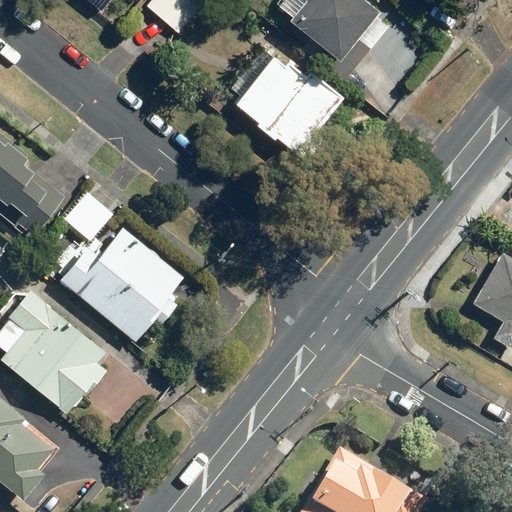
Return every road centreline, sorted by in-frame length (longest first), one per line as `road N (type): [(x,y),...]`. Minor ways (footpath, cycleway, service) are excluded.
road 1 (residential): [(350,300),(0,13)]
road 2 (secondary): [(350,300),(511,101)]
road 3 (secondary): [(176,511),(322,332)]
road 4 (residential): [(511,444),(322,332)]
